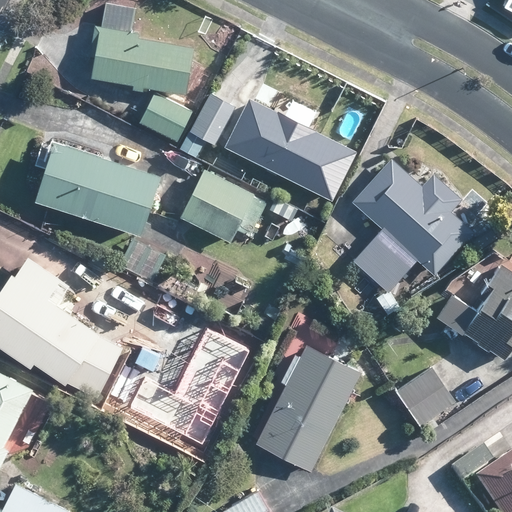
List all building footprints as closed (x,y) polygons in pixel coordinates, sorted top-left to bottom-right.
[(129,28),(98,24),(95,24),(88,74),(131,79),(131,83),(140,85),(141,82),(155,84),(183,87),(189,45),(189,41),(134,34),(134,29),(129,28)] [(175,136),(189,108),(152,89),(138,117),(175,136)] [(233,102),(217,94),(209,89),(188,126),(213,139),(214,138),(233,102)] [(324,136),(294,120),(250,97),(227,139),(226,142),(230,144),(261,160),(267,163),(313,188),(337,142),(324,136)] [(31,194),(136,227),(143,205),(155,166),(50,133),(31,194)] [(420,180),(403,166),(389,153),(386,157),(376,168),(350,197),(366,211),(371,216),(380,223),(351,257),(387,288),(415,256),(433,271),(471,227),(470,225),(448,207),(456,198),(460,194),(430,169),(420,180)] [(193,219),(227,237),(233,225),(248,233),(265,202),(249,193),(251,190),(204,164),(179,211),(193,219)] [(175,250),(138,234),(124,270),(160,285),(175,250)] [(47,271),(61,253),(37,236),(34,240),(13,271),(8,268),(6,271),(0,279),(0,343),(27,363),(32,357),(61,378),(62,376),(124,408),(148,360),(149,357),(95,330),(53,299),(64,283),(47,271)] [(199,297),(234,314),(247,287),(232,279),(237,269),(217,259),(199,297)] [(511,267),(501,260),(471,305),(448,289),(434,311),(454,324),(458,327),(459,325),(470,333),(475,335),(473,337),(476,339),(485,345),(486,342),(501,353),(511,336),(511,267)] [(459,269),(453,274),(453,282),(459,287),(467,287),(471,282),(472,274),(466,268),(459,269)] [(375,295),(393,321),(403,314),(386,288),(375,295)] [(298,339),(305,339),(311,334),(311,327),(307,322),(299,322),(294,326),(293,333),(298,339)] [(358,366),(346,360),(304,339),(255,438),(310,465),(358,366)] [(454,398),(435,371),(430,362),(394,387),(418,422),(420,421),(426,430),(437,422),(431,413),(454,398)] [(28,388),(30,385),(0,369),(0,457),(7,443),(2,441),(28,388)] [(229,456),(238,455),(242,446),(236,438),(227,439),(223,448),(229,456)] [(491,458),(483,448),(481,444),(450,465),(460,480),(491,458)] [(511,511),(511,448),(493,462),(472,476),(496,511),(511,511)] [(64,511),(68,505),(20,481),(14,478),(12,484),(0,506),(0,511),(64,511)] [(225,511),(272,511),(256,486),(222,507),(225,511)]
